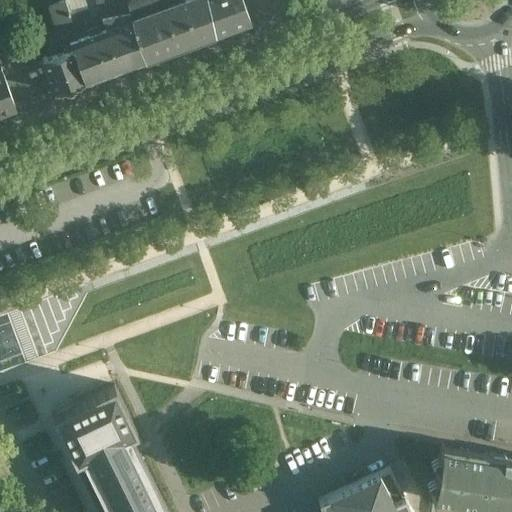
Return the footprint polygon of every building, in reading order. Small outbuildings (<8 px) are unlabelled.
[(65,0),(60,0),(48,4),(61,43),(77,37),(65,0)] [(97,0),(104,27),(121,21),(136,61),(144,59),(133,29),(133,28),(127,1),(126,0),(97,0)] [(128,0),(127,1),(133,28),(133,29),(144,59),(214,33),(206,0),(128,0)] [(242,0),(206,0),(214,33),(249,20),(242,0)] [(104,27),(100,29),(99,24),(87,28),(89,33),(77,37),(92,78),(92,76),(135,60),(135,62),(136,61),(121,21),(104,27)] [(63,50),(42,58),(54,92),(86,80),(86,79),(91,77),(91,78),(92,78),(77,37),(61,43),(63,50)] [(15,72),(7,51),(5,51),(0,53),(0,65),(4,76),(15,72)] [(0,111),(15,106),(4,76),(0,65),(0,111)] [(167,511),(130,435),(137,432),(116,388),(65,412),(54,417),(75,461),(82,457),(108,511),(167,511)] [(511,511),(511,455),(440,444),(439,454),(437,454),(436,455),(438,455),(437,465),(435,465),(435,466),(437,467),(435,476),(433,476),(433,477),(435,477),(433,487),(431,487),(431,488),(433,488),(431,499),(432,499),(511,511)] [(53,497),(61,511),(93,511),(98,510),(68,454),(60,458),(74,485),(53,497)] [(429,511),(400,460),(316,499),(322,511),(429,511)] [(511,511),(432,499),(430,511),(511,511)]
